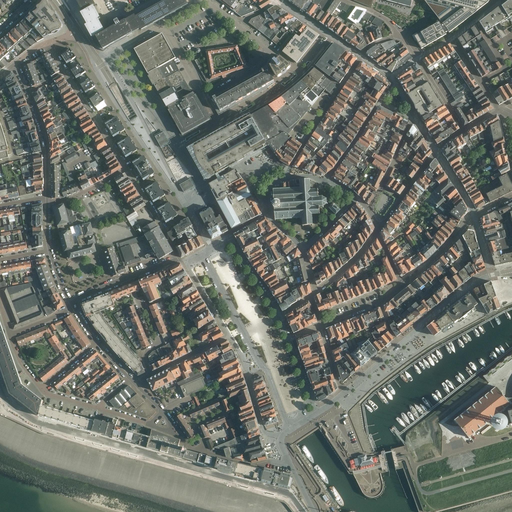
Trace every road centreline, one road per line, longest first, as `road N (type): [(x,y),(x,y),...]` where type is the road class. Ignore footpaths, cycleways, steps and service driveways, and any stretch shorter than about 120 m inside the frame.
road 1 (residential): [(302,511),(290,495),(34,421),(0,390)]
road 2 (residential): [(181,197),(140,115),(106,60),(92,52)]
road 3 (residential): [(92,52),(121,112),(181,197)]
road 4 (residential): [(511,197),(475,215),(401,285)]
road 5 (residential): [(377,231),(438,147),(463,130)]
road 6 (residential): [(288,168),(361,56)]
road 7 (residential): [(236,24),(271,53),(204,97)]
